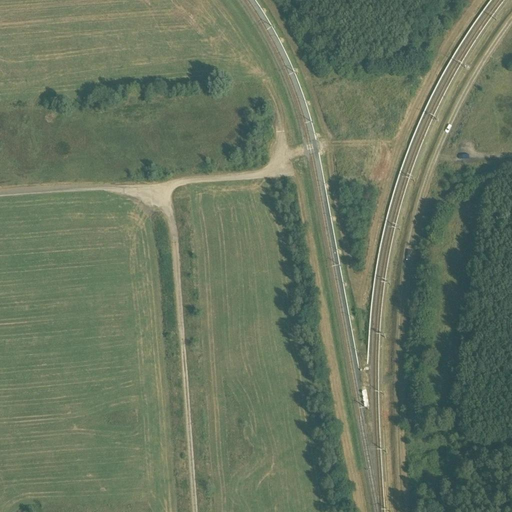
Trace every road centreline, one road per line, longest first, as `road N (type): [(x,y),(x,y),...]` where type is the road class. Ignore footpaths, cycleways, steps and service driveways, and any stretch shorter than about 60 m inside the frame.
road 1 (track): [(403,511),(406,267)]
road 2 (track): [(415,222),(450,123),(511,21)]
